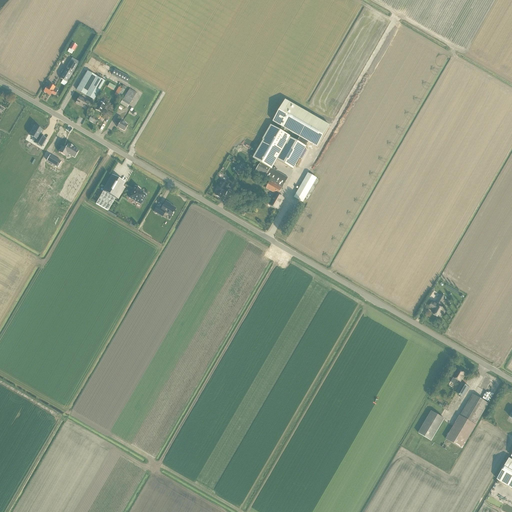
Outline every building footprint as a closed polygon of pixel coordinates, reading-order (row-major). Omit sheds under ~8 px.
[(66,70),(61,79),(68,82),(72,74),(78,65),(70,61),(66,70)] [(115,69),(112,75),(128,83),(131,78),(115,69)] [(105,81),(87,71),(76,90),(94,100),(105,81)] [(58,90),(55,88),(50,84),(48,87),(47,86),(44,92),(50,96),(52,94),(55,96),(58,90)] [(121,104),(128,108),(137,93),(130,89),(121,104)] [(80,96),(76,103),(86,109),(88,105),(91,106),(94,101),(91,99),(90,102),(80,96)] [(95,109),(88,121),(95,125),(102,113),(102,114),(109,103),(108,103),(101,98),(94,109),(95,109)] [(286,129),(300,138),(308,142),(317,147),(330,125),(329,125),(303,110),(286,101),(281,110),(278,115),(274,122),(283,128),(286,129)] [(128,126),(121,121),(122,119),(119,116),(115,123),(118,125),(117,127),(124,132),(128,126)] [(35,127),(30,136),(38,140),(36,144),(42,147),(46,139),(40,136),(43,131),(35,127)] [(308,142),(300,138),(298,142),(283,134),(286,129),(283,128),(280,132),(271,127),(260,146),(253,159),(260,163),(255,172),(262,176),(270,181),(266,188),(275,194),(276,194),(270,204),(279,208),(280,208),(280,206),(284,198),(278,195),(288,178),(286,176),(272,168),(277,160),(293,169),(306,147),(308,142)] [(69,144),(69,145),(68,145),(65,149),(62,147),(59,152),(65,156),(67,153),(75,158),(79,151),(73,148),(74,147),(69,144)] [(52,155),(49,160),(62,167),(65,162),(52,155)] [(242,175),(247,166),(242,163),(237,172),(242,175)] [(317,178),(314,176),(308,173),(294,197),(303,202),(317,178)] [(96,204),(108,211),(125,183),(112,175),(96,204)] [(220,184),(216,190),(219,192),(217,195),(221,198),(223,194),(225,196),(229,189),(225,187),(226,185),(221,183),(221,184),(220,184)] [(146,195),(143,193),(144,192),(140,190),(141,189),(135,186),(129,197),(141,205),(146,195)] [(165,213),(171,216),(176,209),(170,205),(171,205),(166,202),(162,208),(157,206),(153,212),(163,217),(165,213)] [(433,302),(430,307),(436,310),(434,314),(438,317),(441,318),(442,318),(443,315),(441,313),(444,309),(444,308),(441,306),(443,303),(446,297),(441,294),(437,300),(435,304),(433,302)] [(458,380),(461,382),(465,374),(458,370),(451,382),(456,385),(458,380)] [(469,387),(462,383),(456,392),(463,397),(469,387)] [(462,449),(489,403),(473,395),(446,440),(462,449)] [(445,419),(431,411),(418,433),(432,441),(445,419)] [(511,460),(509,458),(497,480),(511,488),(511,455),(511,456),(511,455),(511,460)]
